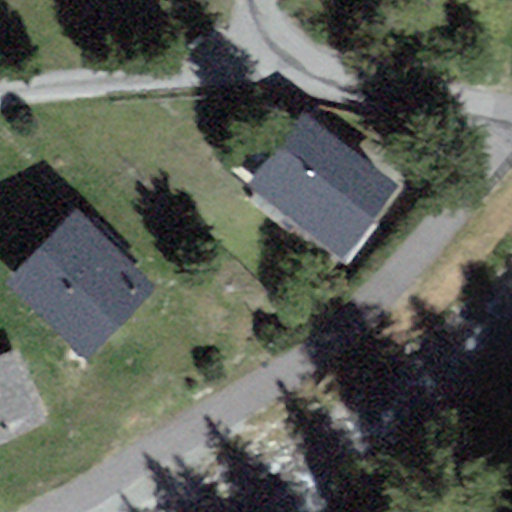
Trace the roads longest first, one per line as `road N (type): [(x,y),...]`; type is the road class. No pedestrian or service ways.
road 1 (residential): [(64,511),(189,433),(379,290),(511,133)]
road 2 (residential): [(0,95),(272,64)]
road 3 (residential): [(511,121),(272,64)]
